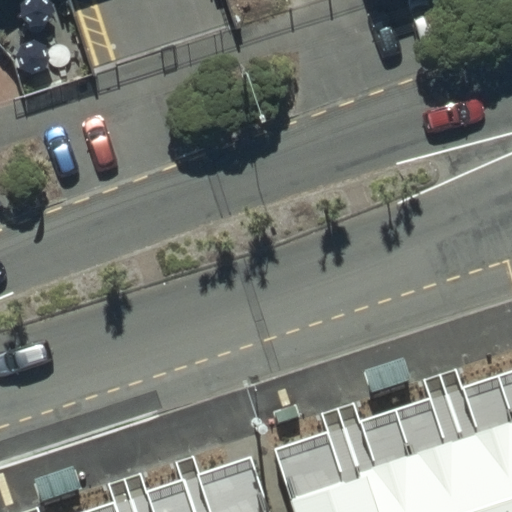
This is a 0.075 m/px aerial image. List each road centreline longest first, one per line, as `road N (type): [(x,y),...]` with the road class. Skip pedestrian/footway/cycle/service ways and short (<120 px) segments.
road 1 (tertiary): [(511,161),(463,217),(0,367)]
road 2 (tertiary): [(0,274),(387,148),(511,140)]
